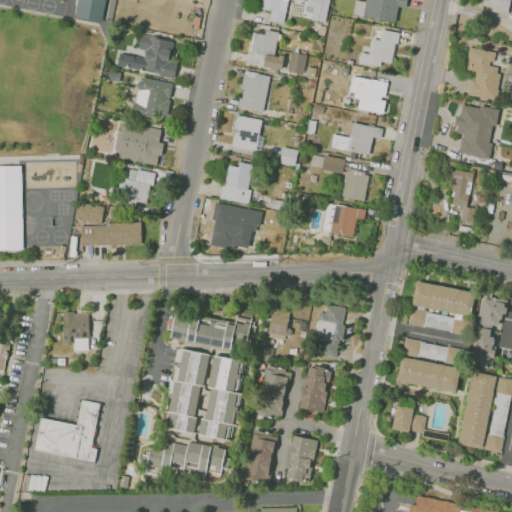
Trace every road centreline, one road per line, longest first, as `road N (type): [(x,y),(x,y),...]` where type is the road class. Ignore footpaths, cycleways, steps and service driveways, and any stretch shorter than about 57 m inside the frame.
road 1 (residential): [(223,0),(170,275)]
road 2 (tertiary): [(443,0),(393,272)]
road 3 (tertiary): [(393,272),(339,511)]
road 4 (residential): [(393,272),(170,275)]
road 5 (residential): [(170,275),(0,277)]
road 6 (residential): [(511,483),(353,445)]
